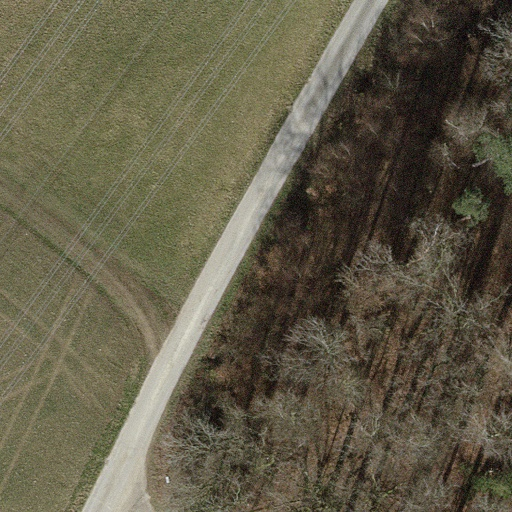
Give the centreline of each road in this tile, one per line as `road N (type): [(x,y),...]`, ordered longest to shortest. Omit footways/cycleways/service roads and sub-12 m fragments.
road 1 (unclassified): [(381,0),(110,511)]
road 2 (track): [(0,189),(80,249),(135,306),(175,378)]
